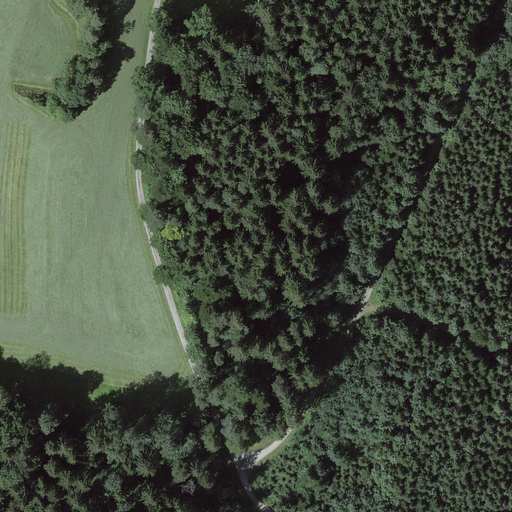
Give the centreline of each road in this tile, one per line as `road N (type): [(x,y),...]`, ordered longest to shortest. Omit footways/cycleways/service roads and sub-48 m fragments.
road 1 (track): [(239,466),(286,437),(328,370),(507,0)]
road 2 (track): [(158,0),(138,144),(143,212),(194,371),(247,489),(267,511)]
road 3 (track): [(511,347),(363,301)]
